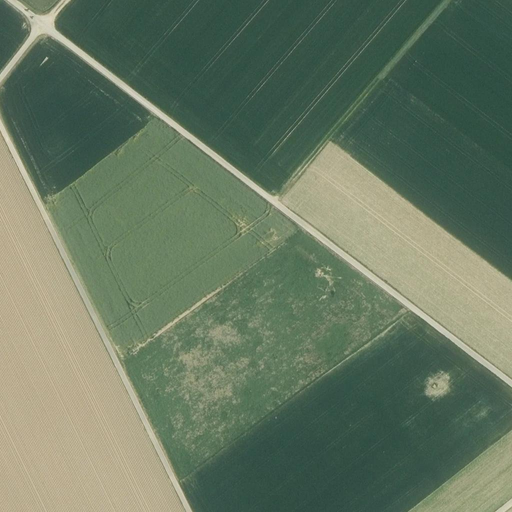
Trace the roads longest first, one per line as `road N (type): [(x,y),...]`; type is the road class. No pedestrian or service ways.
road 1 (unclassified): [(50,28),(511,386)]
road 2 (track): [(187,511),(0,124)]
road 3 (track): [(448,0),(273,202)]
